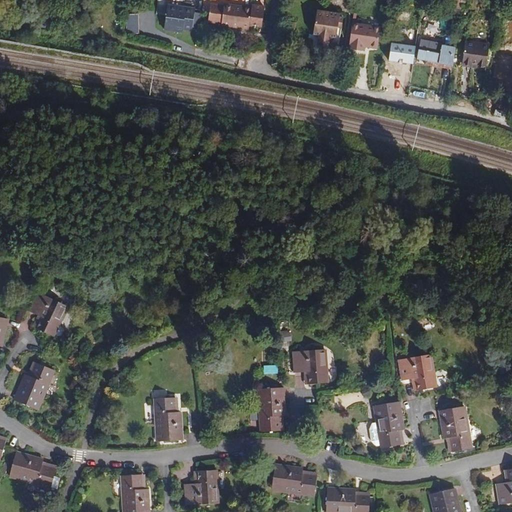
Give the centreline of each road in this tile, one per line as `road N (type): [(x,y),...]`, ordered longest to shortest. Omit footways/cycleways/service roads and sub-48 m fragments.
road 1 (residential): [(511,462),(424,482),(279,457),(79,457),(33,442),(0,418)]
road 2 (residential): [(511,122),(266,72)]
